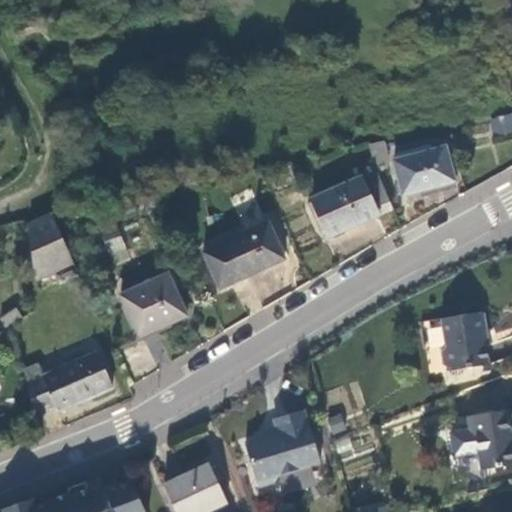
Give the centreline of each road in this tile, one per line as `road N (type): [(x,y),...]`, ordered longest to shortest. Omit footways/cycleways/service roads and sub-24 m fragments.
road 1 (tertiary): [(0,479),(124,428),(511,205)]
road 2 (track): [(0,57),(31,112),(39,168),(31,201)]
